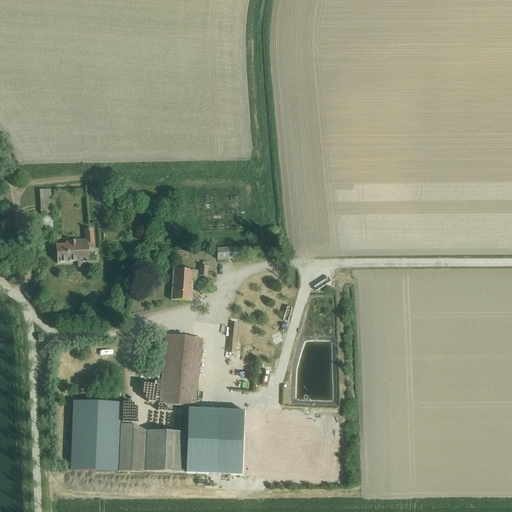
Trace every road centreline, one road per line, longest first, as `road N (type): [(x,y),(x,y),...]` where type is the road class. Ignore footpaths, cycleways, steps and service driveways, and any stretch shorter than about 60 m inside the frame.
road 1 (unclassified): [(38,511),(29,322),(19,298),(0,290)]
road 2 (track): [(511,262),(294,264)]
road 3 (track): [(14,198),(27,185),(82,178),(215,186)]
road 4 (track): [(41,356),(48,511)]
